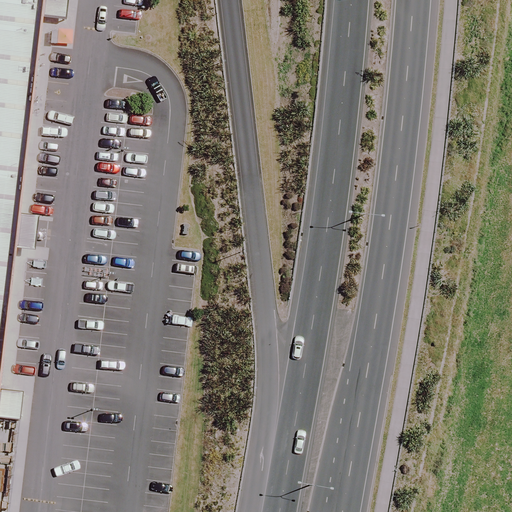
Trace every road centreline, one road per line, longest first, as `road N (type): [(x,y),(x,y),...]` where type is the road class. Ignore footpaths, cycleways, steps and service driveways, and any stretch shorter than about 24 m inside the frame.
road 1 (primary): [(404,0),(396,102),(333,511)]
road 2 (primary): [(277,511),(339,0)]
